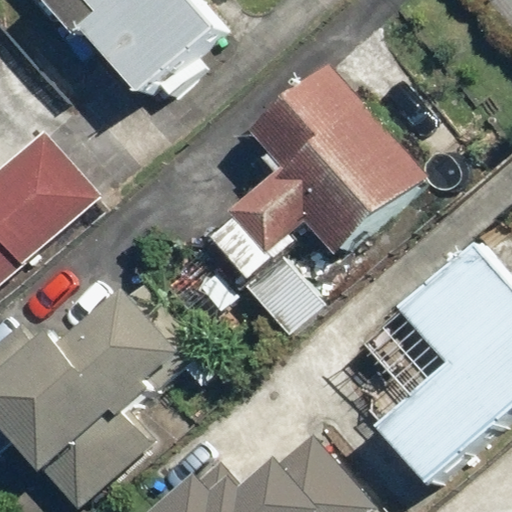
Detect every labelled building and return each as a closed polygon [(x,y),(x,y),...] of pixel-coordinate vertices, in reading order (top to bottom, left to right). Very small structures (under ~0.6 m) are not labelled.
[(157,99),(232,34),(204,2),(205,0),(56,0),(91,40),(100,32),(157,99)] [(303,239),(320,225),(350,259),(439,182),(340,69),(263,135),(295,171),(244,216),(249,222),(214,252),(251,296),(257,291),(299,339),(334,308),(291,260),(308,245),(303,239)] [(0,298),(111,200),(55,137),(2,184),(0,181),(0,298)] [(378,431),(427,486),(511,411),(511,290),(473,247),(402,310),(451,366),(378,431)] [(0,360),(0,407),(87,510),(164,446),(138,416),(210,356),(149,284),(75,345),(66,334),(50,347),(36,330),(0,360)] [(368,511),(373,508),(307,433),(242,490),(215,460),(155,511),(368,511)]
